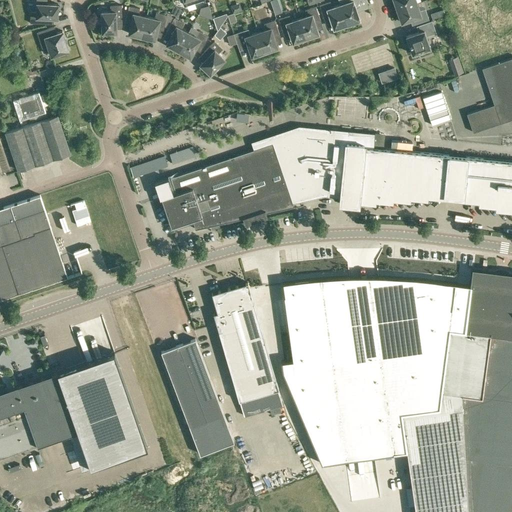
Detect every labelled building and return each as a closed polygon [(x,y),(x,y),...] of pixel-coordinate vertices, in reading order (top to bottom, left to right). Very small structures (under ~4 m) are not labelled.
[(338,0),(340,4),(347,24),(360,19),(356,8),(368,4),(366,0),(338,0)] [(417,3),(415,0),(393,0),(397,9),(417,3)] [(511,0),(497,0),(503,24),(511,22),(511,0)] [(347,24),(340,4),(332,7),(330,1),(319,5),(324,19),(330,17),(334,28),(347,24)] [(57,18),(58,4),(37,3),(37,12),(31,11),(30,23),(45,23),(45,17),(57,18)] [(417,3),(397,9),(401,22),(413,18),(415,24),(429,19),(425,9),(419,10),(417,3)] [(102,32),(116,32),(116,20),(122,20),(121,5),(110,5),(110,11),(102,11),(102,32)] [(147,16),(138,14),(140,8),(129,6),(125,20),(131,22),(128,33),(142,36),(147,16)] [(315,22),(320,20),(316,6),(305,10),(307,15),(299,18),(306,38),(319,33),(315,22)] [(147,16),(142,36),(155,39),(158,28),(164,29),(167,15),(156,12),(155,18),(147,16)] [(306,38),(299,18),(291,21),(289,15),(279,19),(283,33),(289,31),(293,42),(306,38)] [(188,32),(181,28),(184,23),(174,17),(167,31),(172,33),(166,44),(178,50),(188,32)] [(274,36),(279,34),(275,20),(264,23),(266,29),(258,32),(265,52),(278,47),(274,36)] [(406,36),(408,42),(410,48),(412,54),(414,53),(415,55),(423,53),(423,50),(430,48),(426,35),(436,32),(432,21),(419,25),(421,31),(406,36)] [(54,26),(37,32),(42,47),(48,45),(51,56),(58,54),(58,55),(61,56),(64,55),(66,54),(67,52),(67,51),(69,50),(62,31),(56,33),(54,26)] [(220,39),(226,32),(220,26),(217,30),(214,34),(220,39)] [(191,27),(188,32),(178,50),(190,57),(196,46),(201,49),(208,36),(191,27)] [(265,52),(258,32),(250,34),(248,29),(238,32),(242,47),(248,45),(252,56),(265,52)] [(210,74),(225,59),(218,53),(223,48),(214,41),(204,51),(208,56),(200,64),(210,74)] [(511,57),(482,68),(494,104),(467,113),(473,132),(511,118),(511,57)] [(384,78),(399,73),(396,64),(381,69),(384,78)] [(442,88),(424,94),(433,122),(452,116),(442,88)] [(45,112),(38,92),(13,100),(20,120),(45,112)] [(244,113),(179,131),(182,142),(195,138),(198,150),(212,146),(209,134),(225,130),(223,125),(233,122),(234,126),(241,124),(247,123),(244,113)] [(19,171),(70,154),(57,114),(6,131),(19,171)] [(462,197),(461,200),(478,202),(478,205),(495,207),(495,210),(511,211),(511,214),(511,161),(382,149),(374,148),(375,133),(299,125),(251,141),(254,149),(168,178),(155,182),(160,198),(164,197),(173,225),(193,219),(195,229),(242,218),(266,213),(294,206),(293,202),(325,195),(341,197),(340,203),(358,205),(358,202),(375,204),(376,201),(393,203),(393,200),(410,201),(410,198),(427,200),(428,197),(445,199),(445,195),(462,197)] [(0,299),(68,277),(63,262),(40,194),(30,198),(27,199),(17,202),(14,203),(0,207),(0,299)] [(77,225),(91,221),(86,205),(72,209),(77,225)] [(439,408),(401,413),(407,451),(412,487),(415,505),(415,511),(506,511),(511,510),(511,274),(507,274),(507,268),(500,267),(499,273),(473,269),(471,284),(465,330),(450,328),(442,391),(439,408)] [(293,360),(280,362),(322,463),(407,451),(401,413),(439,408),(442,391),(450,328),(465,330),(471,284),(456,282),(426,280),(404,278),(378,277),(382,309),(354,313),(350,277),(321,279),(302,281),(282,284),(293,360)] [(248,282),(212,293),(218,312),(214,313),(239,400),(240,400),(244,416),(282,404),(278,389),(279,389),(248,282)] [(33,327),(34,334),(46,331),(45,325),(33,327)] [(195,338),(161,351),(199,454),(234,441),(195,338)] [(78,431),(57,371),(18,385),(17,385),(0,390),(0,457),(37,445),(78,431)] [(392,496),(401,495),(399,480),(390,481),(392,496)]
